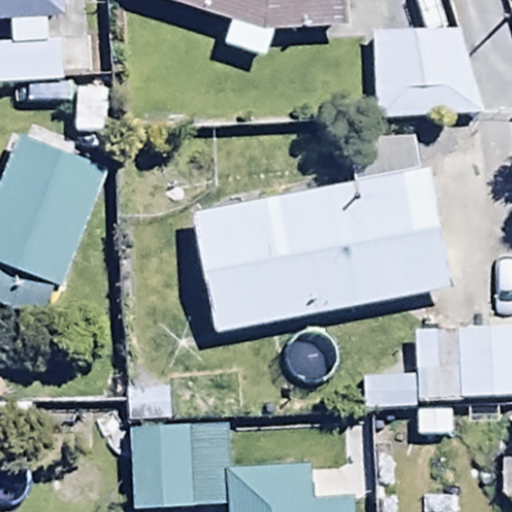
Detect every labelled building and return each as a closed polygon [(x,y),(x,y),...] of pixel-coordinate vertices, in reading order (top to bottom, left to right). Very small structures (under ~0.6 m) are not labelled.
[(62,0),(0,0),(0,33),(16,33),(17,55),(0,55),(0,92),(66,91),(66,81),(91,80),(90,51),(51,52),(51,29),(63,29),(62,0)] [(136,0),(237,34),(229,57),(267,67),(277,39),(347,38),(346,0),(136,0)] [(375,128),(484,124),(463,38),(372,41),(375,128)] [(194,222),(219,344),(456,297),(433,182),(422,184),(415,148),(348,150),(355,196),(194,222)] [(0,315),(42,332),(109,186),(22,149),(0,199),(0,315)] [(511,341),(418,341),(418,384),(365,384),(365,418),(416,418),(416,411),(511,408),(511,341)] [(315,511),(314,474),(232,478),(230,434),(130,439),(131,511),(315,511)]
